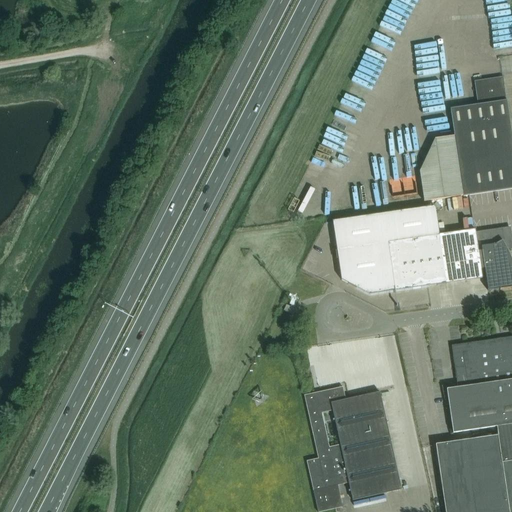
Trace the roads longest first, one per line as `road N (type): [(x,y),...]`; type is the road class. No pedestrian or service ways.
road 1 (motorway): [(45,511),(309,0)]
road 2 (motorway): [(275,0),(18,511)]
road 3 (unclassified): [(392,322),(347,301),(322,303),(317,328),(328,336),(376,329)]
road 4 (unclassified): [(392,322),(511,304)]
